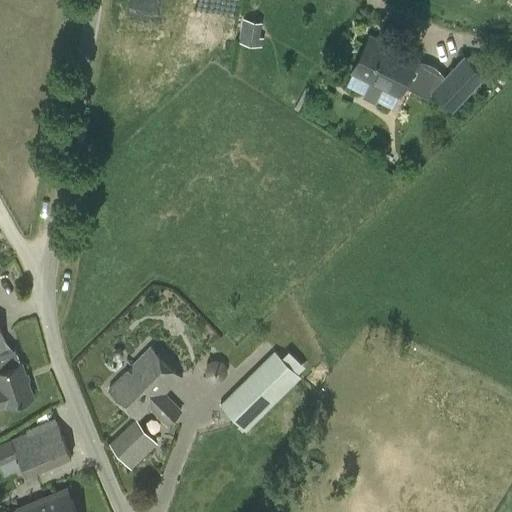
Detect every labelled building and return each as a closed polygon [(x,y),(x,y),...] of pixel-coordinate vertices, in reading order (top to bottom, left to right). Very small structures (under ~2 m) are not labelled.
[(259,43),(263,21),(246,17),(241,39),(259,43)] [(370,34),(353,69),(400,92),(400,93),(404,85),(417,59),(418,58),(405,52),(401,60),(380,50),(385,41),(370,34)] [(431,88),(433,91),(452,111),(486,75),(465,55),(444,75),(431,88)] [(0,407),(6,405),(6,406),(33,397),(21,364),(20,364),(15,348),(6,350),(2,338),(4,337),(0,325),(0,407)] [(183,408),(166,391),(180,376),(150,347),(109,388),(139,418),(149,407),(167,425),(183,408)] [(302,376),(274,349),(267,356),(273,361),(262,372),(257,366),(219,403),(246,431),(302,376)] [(158,444),(135,418),(109,443),(131,469),(158,444)] [(55,421),(11,440),(26,475),(70,457),(55,421)] [(76,511),(66,487),(17,507),(5,511),(76,511)]
